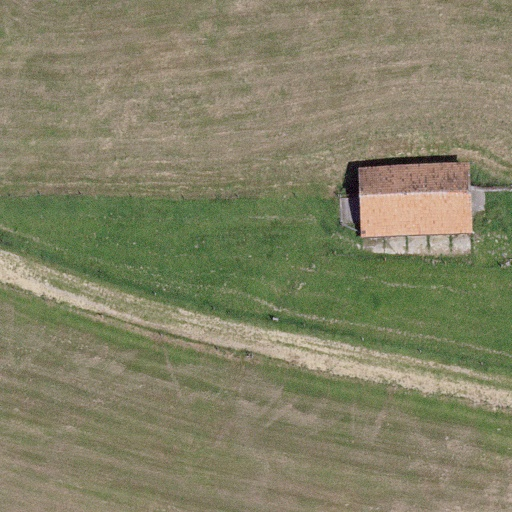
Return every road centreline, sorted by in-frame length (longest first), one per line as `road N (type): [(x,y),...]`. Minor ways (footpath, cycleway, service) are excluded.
road 1 (track): [(511,403),(0,269)]
road 2 (track): [(0,193),(36,178),(313,203)]
